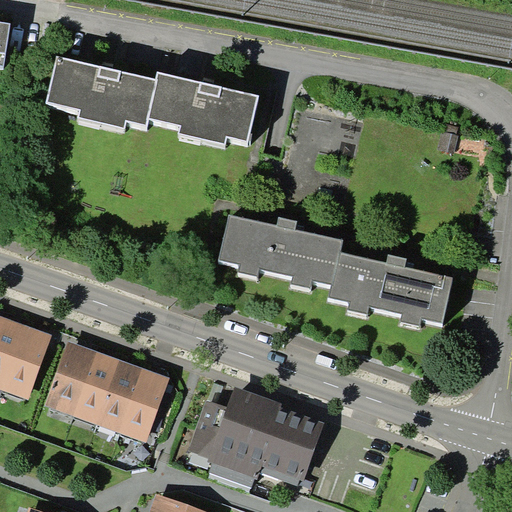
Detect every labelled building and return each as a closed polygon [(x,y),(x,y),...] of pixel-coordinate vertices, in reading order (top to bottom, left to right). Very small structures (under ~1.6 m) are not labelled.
[(11,23),(0,21),(0,68),(4,69),(11,23)] [(146,125),(148,119),(157,80),(57,56),(46,102),(80,110),(78,118),(124,128),(126,121),(146,125)] [(159,71),(157,80),(148,119),(181,126),(180,133),(227,144),(228,136),(249,141),(259,95),(159,71)] [(457,136),(442,132),(438,150),(453,154),(457,136)] [(312,281),(332,285),(340,252),(342,240),(295,229),(297,221),(279,217),(277,226),(229,215),(219,259),(240,264),(238,271),(257,276),(259,269),(292,276),(291,283),(310,288),(312,281)] [(387,263),(340,252),(332,285),(329,297),(352,302),(350,310),(367,313),(369,307),(402,314),(400,322),(420,327),(422,319),(443,324),(453,278),(404,267),(406,258),(389,254),(387,263)] [(0,329),(0,389),(4,391),(28,327),(4,318),(0,329)] [(52,335),(28,327),(4,391),(28,400),(52,335)] [(45,406),(73,416),(97,351),(69,341),(45,406)] [(120,359),(97,351),(73,416),(97,424),(120,359)] [(143,368),(120,359),(97,424),(119,433),(143,368)] [(170,378),(143,368),(119,433),(146,442),(170,378)] [(281,403),(234,386),(226,407),(206,399),(187,451),(208,459),(207,462),(212,464),(208,473),(251,488),(254,478),(257,479),(259,473),(297,486),(299,480),(303,481),(324,423),(280,407),(281,403)] [(206,511),(156,494),(149,511),(206,511)]
